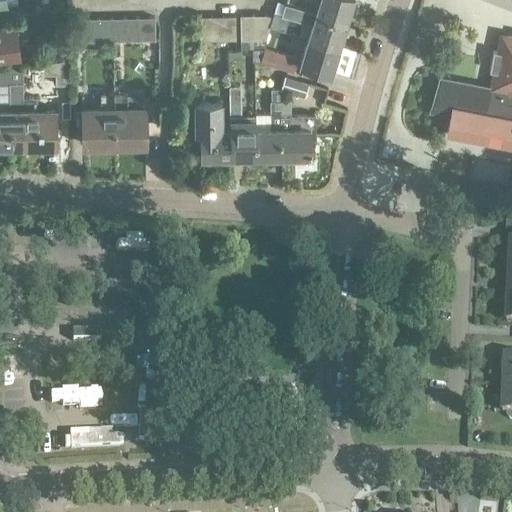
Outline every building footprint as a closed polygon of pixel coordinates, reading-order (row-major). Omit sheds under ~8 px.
[(316,13),(347,23),(353,0),(320,0),(316,13)] [(286,3),(282,14),(313,23),(316,13),(286,3)] [(316,13),(313,23),(308,39),(339,48),(340,45),(344,46),(347,35),(343,34),(347,23),(316,13)] [(266,14),(253,15),(253,39),(254,39),(267,39),(273,17),(266,14)] [(224,40),(224,15),(212,16),(212,40),(224,40)] [(224,15),(224,40),(237,40),(236,15),(224,15)] [(253,39),(253,15),(240,15),(241,40),(254,39),(253,39)] [(155,16),(138,17),(139,39),(156,39),(155,16)] [(212,40),(212,16),(199,16),(199,40),(212,40)] [(99,40),(98,17),(86,18),(86,40),(99,40)] [(112,17),(98,17),(99,40),(112,40),(112,17)] [(125,40),(125,17),(112,17),(112,40),(125,40)] [(139,39),(138,17),(125,17),(125,40),(139,39)] [(86,40),(86,18),(68,18),(68,40),(72,40),(85,40),(86,40)] [(3,25),(0,25),(0,55),(20,53),(18,37),(29,36),(26,19),(3,22),(3,25)] [(440,76),(429,111),(449,115),(447,133),(511,145),(511,36),(500,34),(495,63),(490,86),(440,76)] [(339,48),(308,39),(301,63),(331,73),(339,48)] [(85,40),(72,40),(72,52),(80,52),(80,48),(85,48),(85,40)] [(260,62),(294,72),(298,57),(265,47),(260,62)] [(44,76),(56,76),(56,84),(70,84),(70,59),(43,63),(44,76)] [(0,83),(9,83),(10,108),(0,108),(0,144),(24,145),(23,97),(23,83),(23,65),(0,68),(0,83)] [(281,89),(281,90),(305,97),(309,83),(285,76),(281,89)] [(281,89),(271,89),(271,101),(272,100),(281,100),(281,101),(281,90),(281,89)] [(101,107),(83,108),(84,144),(116,144),(115,107),(115,94),(101,94),(101,107)] [(115,107),(116,144),(146,143),(145,107),(144,107),(128,107),(128,94),(115,94),(115,107)] [(56,108),(38,108),(37,96),(23,97),(24,145),(56,144),(56,108)] [(70,100),(62,100),(63,118),(71,118),(70,100)] [(271,129),(256,129),(256,155),(256,160),(270,160),(270,155),(282,155),(281,128),(281,101),(281,100),(272,100),(271,101),(271,129)] [(291,100),(281,101),(281,128),(282,155),(311,155),(311,134),(316,134),(315,114),(291,115),(291,100)] [(229,156),(229,129),(222,129),(222,101),(196,102),(196,135),(201,135),(201,156),(229,156)] [(240,116),(239,101),(228,101),(229,129),(229,156),(243,156),(243,160),(256,160),(256,155),(256,129),(255,115),(240,116)] [(0,157),(16,158),(16,145),(0,145),(0,157)] [(189,369),(174,361),(166,376),(180,384),(189,369)] [(511,387),(505,387),(503,414),(507,414),(507,418),(510,421),(511,421),(511,387)]
